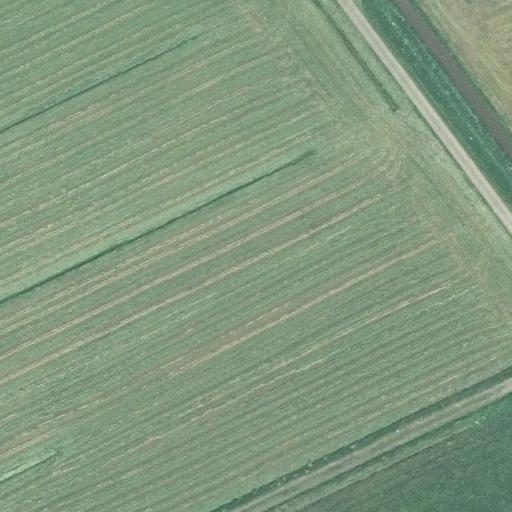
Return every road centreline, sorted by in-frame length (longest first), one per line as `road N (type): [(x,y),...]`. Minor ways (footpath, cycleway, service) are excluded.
road 1 (track): [(244,511),(511,382)]
road 2 (unclassified): [(511,227),(342,0)]
